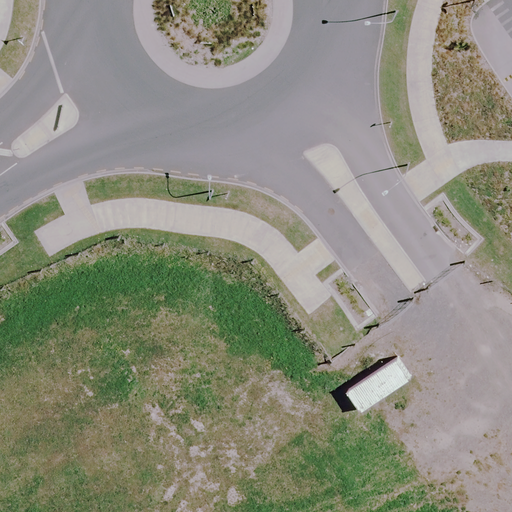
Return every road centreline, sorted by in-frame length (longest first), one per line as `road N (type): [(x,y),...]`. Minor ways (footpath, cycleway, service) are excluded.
road 1 (unclassified): [(329,51),(379,183),(441,260)]
road 2 (unclassified): [(388,300),(284,163),(234,129)]
road 3 (unclassified): [(183,126),(95,144),(29,176),(0,177)]
road 4 (unclassified): [(183,126),(124,91),(93,23)]
road 5 (unclassified): [(0,118),(93,23)]
road 6 (unclassified): [(329,51),(311,84),(283,110),(234,129)]
